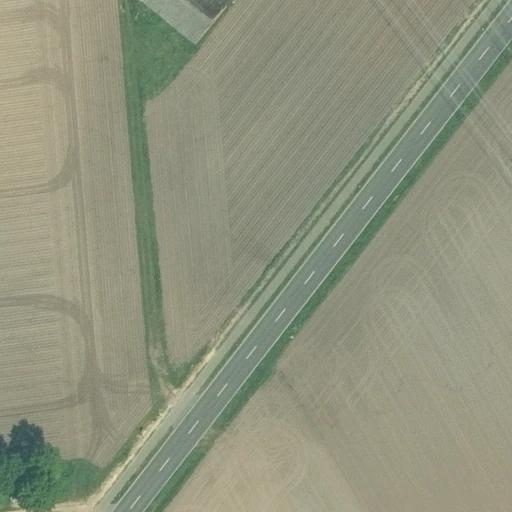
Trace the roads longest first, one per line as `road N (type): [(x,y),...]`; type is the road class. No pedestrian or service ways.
road 1 (tertiary): [(511,25),(132,511)]
road 2 (track): [(196,430),(156,375),(120,0)]
